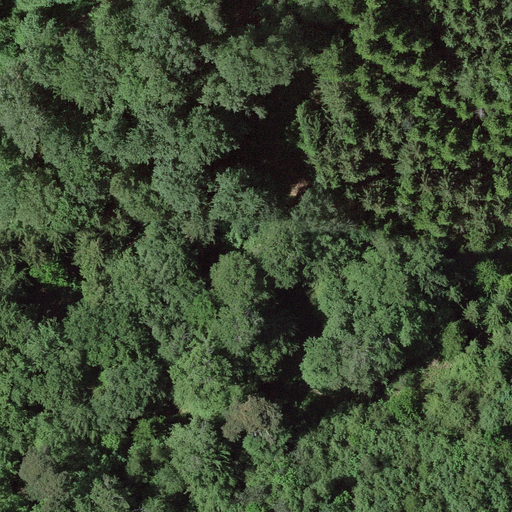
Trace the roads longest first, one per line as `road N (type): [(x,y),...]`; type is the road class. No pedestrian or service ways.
road 1 (track): [(215,511),(511,272)]
road 2 (track): [(105,0),(0,87)]
